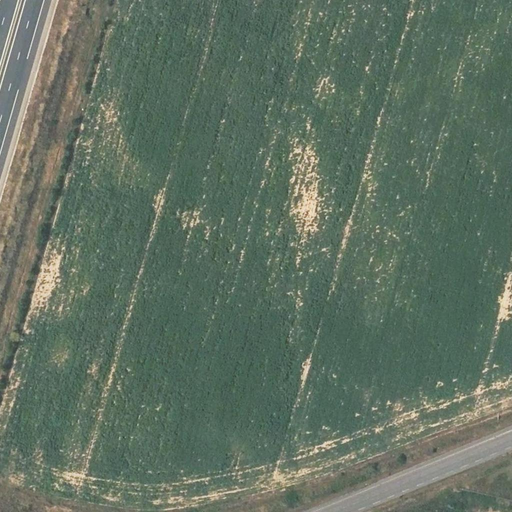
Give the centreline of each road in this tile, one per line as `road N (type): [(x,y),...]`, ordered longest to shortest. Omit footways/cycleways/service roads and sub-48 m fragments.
road 1 (tertiary): [(511,438),(335,511)]
road 2 (motorway): [(0,125),(35,0)]
